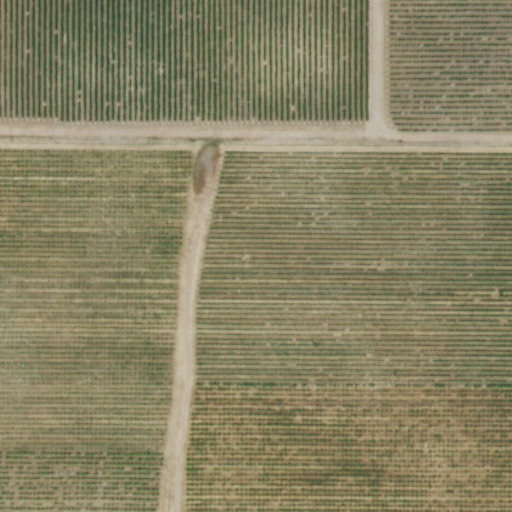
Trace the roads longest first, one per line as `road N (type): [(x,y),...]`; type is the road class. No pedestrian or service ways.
road 1 (track): [(378,136),(0,133)]
road 2 (track): [(378,0),(378,136)]
road 3 (track): [(378,136),(511,137)]
